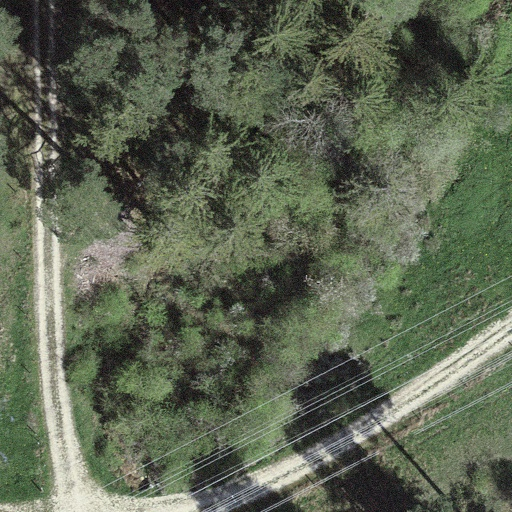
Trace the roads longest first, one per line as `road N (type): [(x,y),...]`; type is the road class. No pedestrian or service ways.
road 1 (track): [(71,511),(47,291),(40,0)]
road 2 (track): [(511,328),(434,383),(194,511)]
